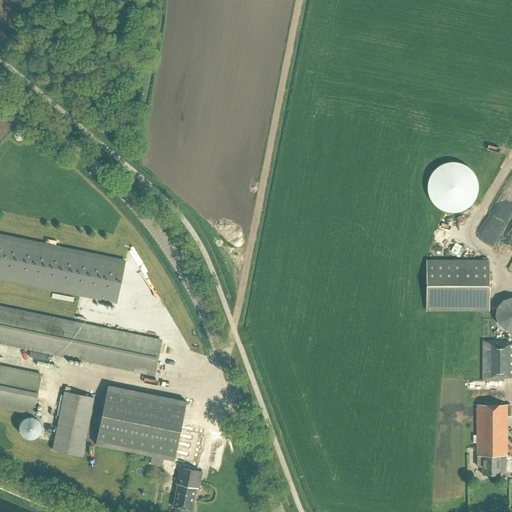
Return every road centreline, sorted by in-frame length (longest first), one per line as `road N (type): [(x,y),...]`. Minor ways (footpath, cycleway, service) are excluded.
road 1 (tertiary): [(278,511),(226,365),(172,253),(116,185),(0,84)]
road 2 (track): [(226,365),(299,0)]
